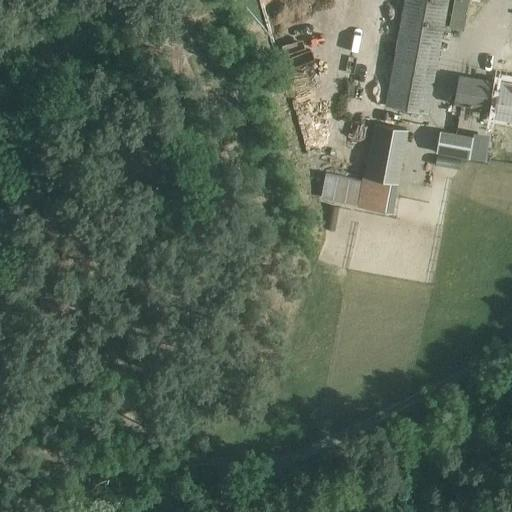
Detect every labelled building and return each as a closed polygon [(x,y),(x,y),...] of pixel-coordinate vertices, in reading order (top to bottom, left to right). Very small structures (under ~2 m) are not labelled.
[(428,110),(447,6),(448,0),(405,0),(386,102),(428,110)] [(467,0),(453,0),(449,27),(462,30),(467,0)] [(511,120),(511,81),(499,79),(498,83),(460,76),(455,103),(493,110),(492,117),(511,120)] [(390,214),(396,180),(406,127),(380,122),(371,176),(362,174),(356,207),(390,214)] [(473,133),(440,128),(437,148),(470,154),(473,133)] [(430,185),(457,189),(459,170),(433,166),(430,185)]
